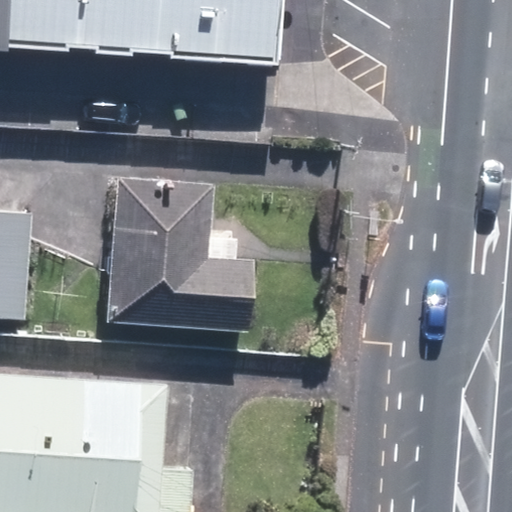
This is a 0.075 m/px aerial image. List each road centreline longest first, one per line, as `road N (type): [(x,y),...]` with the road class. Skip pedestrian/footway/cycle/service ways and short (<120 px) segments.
road 1 (secondary): [(477,511),(498,208)]
road 2 (secondary): [(498,208),(508,55)]
